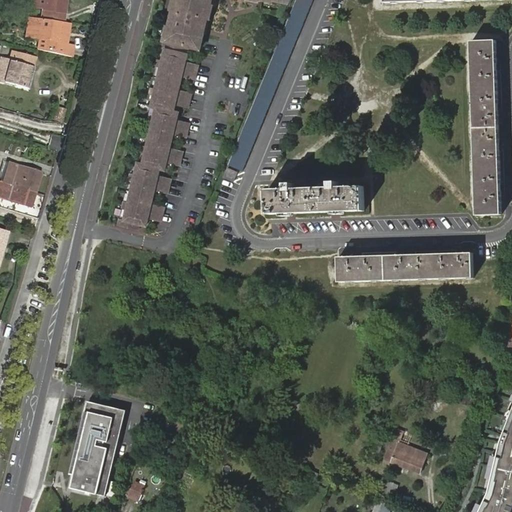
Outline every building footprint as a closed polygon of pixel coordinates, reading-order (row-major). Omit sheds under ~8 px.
[(66,9),(66,0),(35,0),(35,5),(66,9)] [(275,0),(293,4),(294,0),(175,0),(170,24),(167,39),(201,47),(211,0),(256,0),(261,1),(261,0),(275,0)] [(297,0),(230,166),(243,172),(314,0),(297,0)] [(66,55),(71,22),(67,22),(34,17),(31,36),(48,38),(54,39),(52,51),(55,52),(66,55)] [(471,41),(477,216),(502,215),(497,41),(471,41)] [(72,56),(75,45),(68,43),(66,55),(72,56)] [(3,57),(0,68),(0,79),(29,88),(35,67),(23,63),(26,51),(13,47),(10,59),(3,57)] [(186,57),(160,51),(159,54),(165,56),(159,77),(154,76),(153,79),(152,83),(158,84),(155,95),(153,106),(147,104),(147,108),(152,109),(151,112),(157,113),(154,124),(151,135),(146,134),(145,140),(150,142),(147,152),(145,164),(140,162),(139,165),(133,164),(133,167),(138,168),(136,180),(129,204),(124,203),(123,206),(123,209),(128,211),(126,219),(121,217),(119,227),(138,231),(140,225),(146,227),(147,222),(150,220),(160,223),(162,215),(163,208),(153,205),(152,203),(152,198),(153,194),(156,192),(166,195),(168,187),(170,180),(160,178),(158,175),(159,170),(164,171),(165,167),(168,165),(178,168),(182,153),(171,150),(170,148),(171,143),(172,139),(175,137),(185,140),(187,132),(188,125),(178,122),(176,120),(178,115),(173,114),(174,109),(176,107),(187,110),(189,103),(190,95),(180,93),(178,90),(179,86),(180,81),(183,79),(193,82),(197,67),(187,65),(185,62),(186,57)] [(57,106),(53,117),(61,120),(65,108),(57,106)] [(0,177),(0,179),(1,180),(6,182),(12,163),(5,160),(0,177)] [(6,182),(37,192),(44,173),(12,163),(6,182)] [(228,167),(224,177),(235,182),(239,172),(228,167)] [(0,196),(32,207),(37,192),(6,182),(1,180),(0,181),(0,196)] [(268,190),(269,214),(366,211),(365,186),(340,187),(339,181),(331,182),(331,187),(295,189),(295,183),(287,183),(288,189),(268,190)] [(0,265),(11,232),(0,228),(0,265)] [(339,257),(341,282),(474,278),(473,253),(339,257)] [(72,488),(106,496),(127,411),(88,401),(71,474),(75,475),(72,488)] [(511,511),(511,412),(501,440),(489,491),(479,511),(511,511)] [(385,459),(421,472),(428,453),(401,443),(401,442),(393,438),(385,459)] [(136,480),(130,494),(140,498),(146,484),(136,480)] [(388,480),(382,494),(393,499),(399,484),(388,480)] [(379,511),(384,501),(378,499),(373,511),(374,511),(379,511)] [(388,511),(391,504),(385,502),(381,511),(388,511)]
